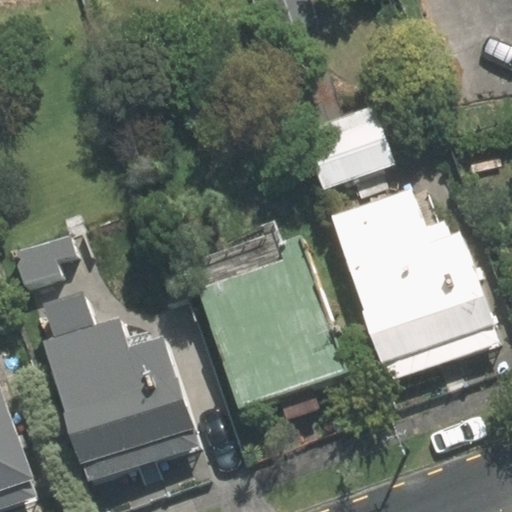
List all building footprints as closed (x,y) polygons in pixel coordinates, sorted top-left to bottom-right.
[(312,0),(261,0),(272,36),(319,21),(312,0)] [(312,155),(323,187),(358,175),(353,162),(373,156),(367,137),(312,155)] [(422,196),(342,222),(397,385),(503,350),(467,241),(458,244),(453,229),(435,235),(422,196)] [(511,232),(489,240),(511,305),(511,232)] [(20,260),(29,288),(62,277),(58,263),(77,258),(71,241),(20,260)] [(291,267),(206,295),(247,415),(357,378),(310,243),(285,251),(291,267)] [(101,334),(89,302),(55,313),(65,345),(53,349),(98,486),(204,449),(169,348),(136,359),(123,325),(101,334)] [(0,379),(0,511),(8,511),(37,503),(30,486),(38,483),(1,379),(0,379)]
